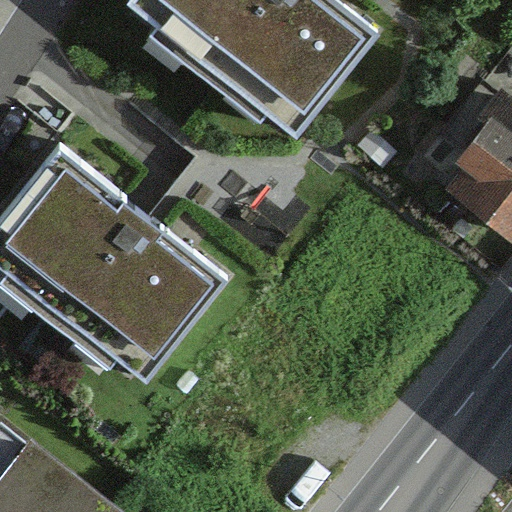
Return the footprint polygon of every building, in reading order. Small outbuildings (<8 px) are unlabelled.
[(389,40),(338,0),(141,0),(135,8),(164,30),(175,16),(206,41),(194,56),(240,91),(250,78),(281,102),(270,116),(306,144),(389,40)] [(511,248),(511,246),(511,111),(499,101),(431,183),(511,248)] [(237,288),(66,151),(0,232),(0,266),(17,280),(30,265),(61,290),(49,304),(94,340),(106,326),(136,351),(123,367),(154,391),(237,288)] [(0,473),(30,435),(4,415),(0,420),(0,473)] [(104,511),(27,446),(0,477),(0,511),(104,511)]
